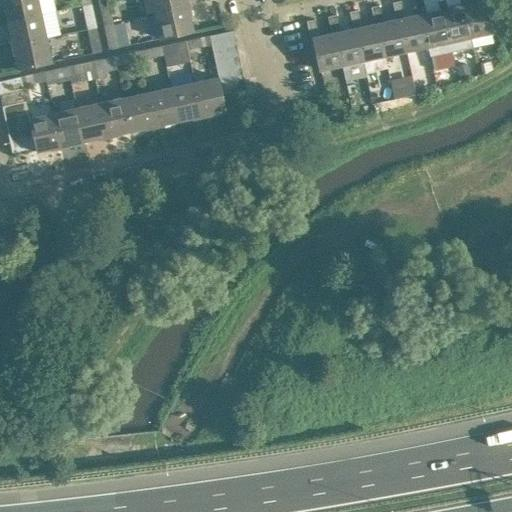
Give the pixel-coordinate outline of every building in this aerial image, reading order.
[(8,21),(41,14),(38,0),(2,0),(4,7),(5,7),(8,21)] [(110,14),(107,0),(105,0),(99,2),(102,15),(110,14)] [(150,0),(154,14),(189,6),(187,0),(150,0)] [(396,1),(393,2),(396,19),(399,18),(406,51),(428,46),(421,13),(418,14),(404,17),(401,0),(396,1)] [(414,0),(418,14),(421,13),(428,46),(430,56),(452,51),(443,8),(439,9),(426,12),(423,0),(414,0)] [(436,0),(439,9),(443,8),(452,51),(473,46),(471,37),(472,37),(465,4),(461,5),(447,7),(445,0),(436,0)] [(459,0),(461,5),(465,4),(472,37),(493,32),(493,31),(486,0),(481,0),(469,3),(468,0),(459,0)] [(91,3),(82,5),(85,19),(94,17),(91,3)] [(374,6),(371,7),(375,23),(378,23),(385,55),(406,51),(399,18),(396,19),(383,21),(379,5),(374,6)] [(189,6),(154,14),(160,38),(193,31),(190,16),(191,15),(189,6)] [(352,11),(350,11),(353,28),(356,27),(363,60),(385,55),(378,23),(375,23),(361,26),(358,10),(352,11)] [(10,36),(12,45),(46,38),(41,14),(8,21),(11,35),(10,36)] [(331,16),(328,16),(332,33),(334,32),(341,65),(345,80),(366,76),(363,60),(356,27),(353,28),(340,31),(336,14),(331,16)] [(315,19),(307,21),(310,38),(313,38),(319,70),(320,69),(341,65),(334,32),(332,33),(318,36),(315,19)] [(212,47),(236,42),(233,30),(209,35),(211,44),(212,47)] [(115,33),(106,35),(109,49),(118,47),(115,33)] [(209,35),(195,38),(197,47),(211,44),(209,35)] [(93,53),(101,51),(98,37),(89,39),(93,53)] [(51,62),(46,38),(12,45),(14,54),(15,54),(18,69),(51,62)] [(214,59),(238,53),(236,42),(212,47),(214,59)] [(176,43),(162,46),(164,55),(178,52),(176,43)] [(162,46),(148,49),(150,58),(164,55),(162,46)] [(128,53),(114,56),(116,65),(130,62),(128,53)] [(217,71),(241,66),(238,53),(214,59),(217,71)] [(114,56),(100,59),(102,68),(116,65),(114,56)] [(486,72),(484,62),(483,61),(476,63),(479,74),(486,72)] [(460,79),(472,75),(467,62),(456,66),(460,79)] [(82,63),(68,66),(70,75),(84,72),(82,63)] [(68,66),(53,69),(55,78),(70,75),(68,66)] [(219,76),(220,82),(244,77),(241,66),(217,71),(218,76),(219,76)] [(34,73),(20,76),(22,85),(36,82),(34,73)] [(0,93),(23,89),(22,85),(20,76),(0,80),(0,93)] [(195,81),(202,116),(211,114),(210,113),(226,110),(222,94),(220,82),(219,76),(218,76),(195,81)] [(244,77),(220,82),(222,94),(246,89),(244,77)] [(171,86),(178,120),(192,117),(193,118),(202,116),(195,81),(171,86)] [(413,81),(391,85),(394,99),(416,95),(413,81)] [(147,91),(155,126),(164,124),(163,123),(178,120),(171,86),(147,91)] [(23,89),(0,93),(0,95),(2,105),(25,100),(23,89)] [(123,96),(131,130),(145,127),(146,128),(155,126),(147,91),(123,96)] [(100,101),(108,137),(116,135),(116,134),(131,130),(123,96),(100,101)] [(25,100),(2,105),(4,117),(28,111),(25,100)] [(77,106),(84,141),(98,137),(98,139),(108,137),(100,101),(77,106)] [(53,112),(60,147),(70,145),(69,144),(84,141),(77,106),(53,112)] [(4,117),(7,128),(30,124),(29,117),(28,111),(4,117)] [(30,124),(33,136),(35,147),(36,151),(51,148),(51,149),(60,147),(53,112),(29,117),(30,124)] [(30,124),(7,128),(10,141),(33,136),(30,124)] [(10,141),(12,152),(35,147),(33,136),(10,141)]
